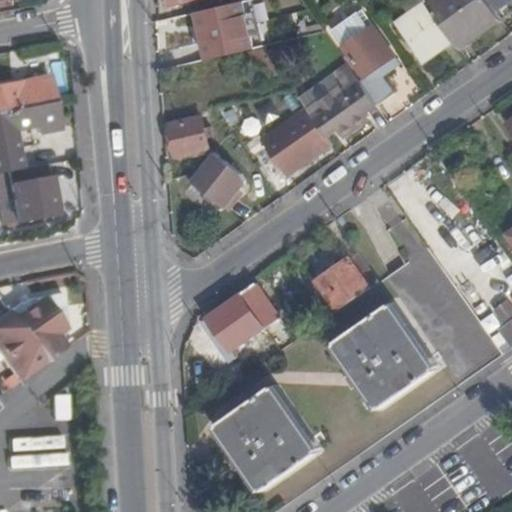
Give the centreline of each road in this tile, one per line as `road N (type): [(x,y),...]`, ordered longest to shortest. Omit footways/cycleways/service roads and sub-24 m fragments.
road 1 (residential): [(150,312),(511,65)]
road 2 (primary): [(144,241),(130,0)]
road 3 (unclassified): [(329,511),(511,380)]
road 4 (primary): [(100,0),(106,194)]
road 5 (primary): [(161,502),(150,312)]
road 6 (primary): [(112,331),(121,511)]
road 7 (unclassified): [(91,17),(106,194)]
